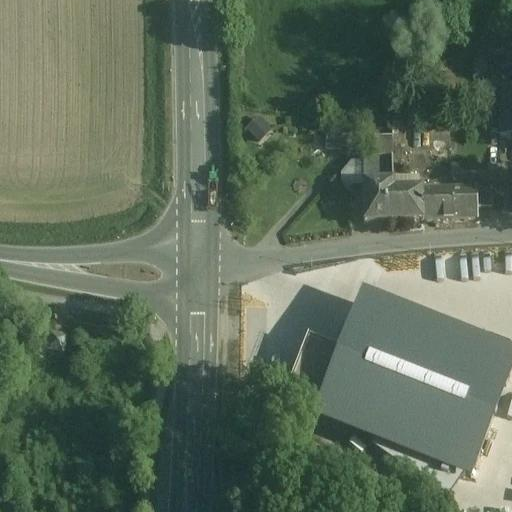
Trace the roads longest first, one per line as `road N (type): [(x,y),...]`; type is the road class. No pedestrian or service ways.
road 1 (unclassified): [(197,277),(352,246),(511,235)]
road 2 (secondary): [(197,277),(193,0)]
road 3 (secondary): [(186,511),(197,277)]
road 4 (tertiary): [(197,277),(0,261)]
